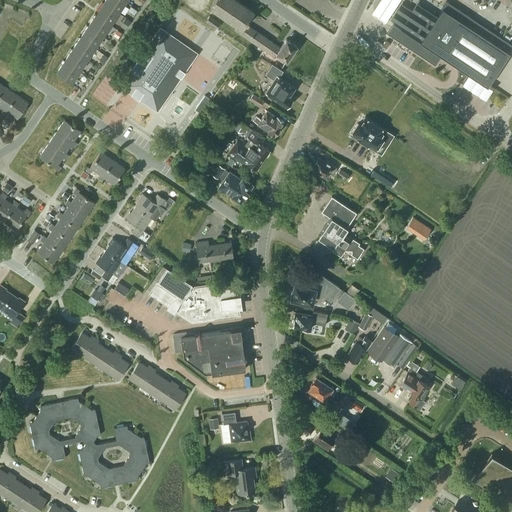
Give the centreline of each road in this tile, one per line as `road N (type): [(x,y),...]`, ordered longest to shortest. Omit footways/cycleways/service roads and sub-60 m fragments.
road 1 (residential): [(276,387),(210,392),(95,322),(69,319),(57,293)]
road 2 (secondary): [(262,236),(337,48)]
road 3 (residential): [(0,445),(20,412),(21,346),(57,293)]
road 4 (residential): [(147,158),(57,293)]
road 5 (residential): [(406,416),(291,341),(269,337)]
road 6 (residential): [(262,236),(147,158)]
road 7 (residential): [(115,511),(77,509),(0,457)]
road 8 (secondary): [(293,511),(276,387)]
